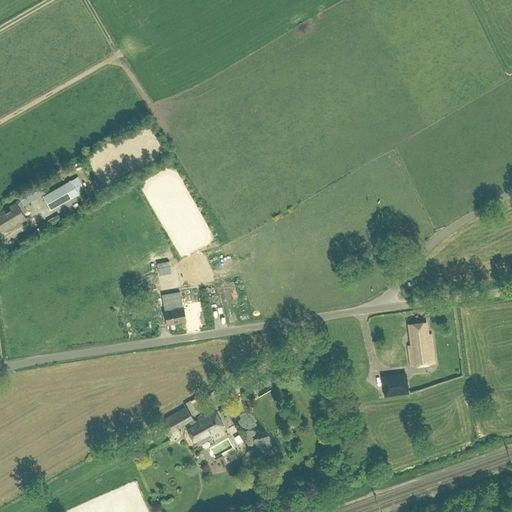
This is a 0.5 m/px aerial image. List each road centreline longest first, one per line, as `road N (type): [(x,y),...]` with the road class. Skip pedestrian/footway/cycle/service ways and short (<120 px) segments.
road 1 (unclassified): [(0,365),(387,306)]
road 2 (track): [(0,122),(120,54),(85,0)]
road 3 (unclassified): [(387,306),(419,249),(511,190)]
road 4 (unclassified): [(387,306),(511,290)]
